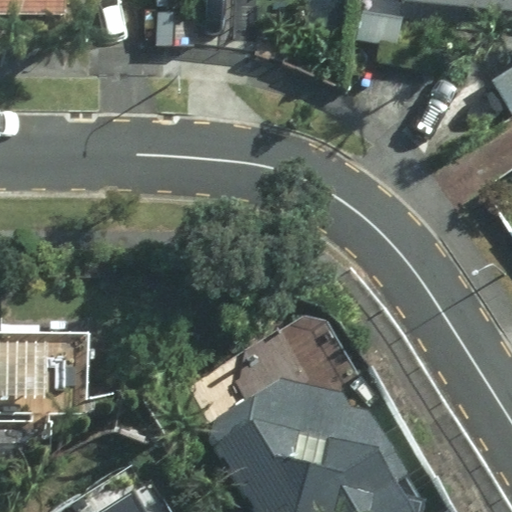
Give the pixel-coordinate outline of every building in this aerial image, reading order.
[(0,0),(0,14),(72,15),(72,0),(0,0)] [(511,0),(420,0),(511,8),(511,0)] [(511,68),(493,81),(511,111),(511,68)] [(97,330),(0,327),(0,472),(48,474),(49,420),(94,421),(97,330)] [(374,390),(279,376),(228,405),(244,434),(222,446),(259,511),(422,511),(421,509),(437,500),(374,390)] [(182,511),(165,479),(101,511),(182,511)]
